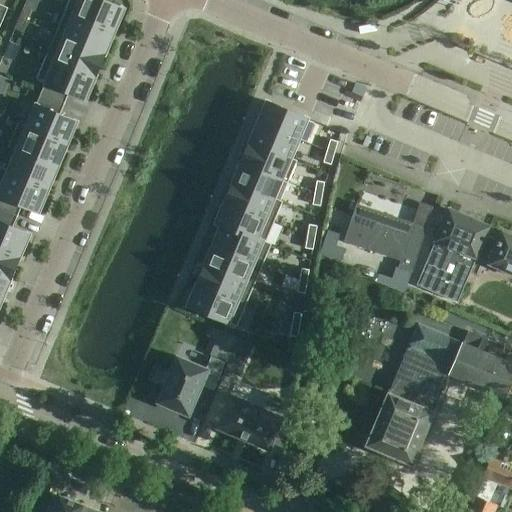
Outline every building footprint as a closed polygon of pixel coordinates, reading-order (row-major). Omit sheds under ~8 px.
[(72,16),(112,32),(122,8),(102,0),(68,0),(63,12),(72,16)] [(18,17),(25,20),(30,10),(22,6),(18,17)] [(64,36),(103,53),(112,32),(72,16),(68,26),(64,36)] [(20,32),(25,20),(18,17),(13,29),(20,32)] [(45,55),(94,75),(103,53),(64,36),(55,32),(45,55)] [(40,93),(63,103),(68,92),(84,99),(94,75),(45,55),(36,78),(44,82),(40,93)] [(26,126),(65,144),(73,124),(75,121),(59,114),(63,103),(40,93),(36,102),(26,126)] [(266,101),(257,121),(297,138),(305,118),(266,101)] [(257,121),(249,141),(289,158),(297,138),(257,121)] [(16,150),(56,166),(65,144),(26,126),(17,123),(7,147),(16,150)] [(329,139),(325,151),(333,153),(336,141),(329,139)] [(249,141),(240,162),(280,178),(280,179),(286,182),(295,160),(289,158),(249,141)] [(7,171),(47,188),(56,166),(16,150),(7,171)] [(325,151),(322,162),(330,164),(333,153),(325,151)] [(240,162),(232,182),(272,198),(280,179),(280,178),(240,162)] [(0,208),(16,216),(21,204),(37,211),(47,188),(7,171),(0,167),(0,208)] [(315,181),(313,192),(321,194),(322,191),(323,182),(315,181)] [(232,182),(224,202),(272,222),(281,201),(272,198),(232,182)] [(313,192),(311,204),(319,206),(321,194),(313,192)] [(224,202),(215,223),(220,225),(221,225),(264,243),(264,241),(272,222),(224,202)] [(356,203),(344,242),(399,261),(397,267),(410,271),(425,226),(356,203)] [(0,249),(18,257),(28,233),(11,227),(16,216),(0,208),(0,249)] [(487,263),(495,246),(482,240),(489,226),(447,208),(415,285),(456,302),(475,258),(487,263)] [(308,224),(306,236),(314,237),(316,226),(308,224)] [(220,225),(212,245),(261,265),(270,244),(264,241),(264,243),(221,225),(220,225)] [(327,230),(319,254),(337,259),(340,260),(343,248),(335,246),(339,233),(327,230)] [(511,235),(501,231),(495,246),(487,263),(511,273),(511,235)] [(306,236),(304,248),(311,249),(314,237),(306,236)] [(212,245),(204,265),(252,285),(261,265),(212,245)] [(0,274),(9,278),(18,257),(0,249),(0,274)] [(204,265),(195,285),(244,305),(252,285),(204,265)] [(377,273),(374,281),(403,293),(410,271),(397,267),(395,266),(391,278),(377,273)] [(300,268),(298,280),(305,281),(308,269),(300,268)] [(0,299),(9,278),(0,274),(0,299)] [(298,280),(296,292),(304,293),(306,282),(298,280)] [(195,285),(187,305),(235,325),(244,305),(195,285)] [(293,312),(291,324),(298,325),(300,313),(293,312)] [(448,373),(461,344),(458,342),(459,340),(418,322),(409,342),(411,343),(410,346),(407,346),(388,391),(433,410),(448,373)] [(291,324),(288,336),(296,337),(298,325),(291,324)] [(210,326),(206,335),(215,339),(209,354),(227,362),(236,340),(237,338),(237,337),(210,326)] [(461,344),(448,373),(505,397),(511,379),(511,362),(483,350),(487,338),(468,330),(463,342),(462,341),(461,344)] [(227,362),(226,365),(239,371),(250,346),(236,340),(227,362)] [(288,342),(286,354),(298,356),(300,344),(288,342)] [(176,356),(156,402),(188,416),(201,384),(212,389),(224,362),(210,357),(205,368),(176,356)] [(433,410),(388,391),(387,390),(365,444),(411,464),(433,410)] [(268,392),(261,408),(282,416),(289,401),(268,392)] [(230,395),(216,428),(268,450),(271,443),(282,448),(285,418),(282,416),(261,408),(230,395)] [(511,488),(511,485),(511,466),(491,458),(483,476),(485,477),(476,496),(475,496),(467,511),(493,511),(496,505),(488,501),(496,481),(511,488)] [(70,500),(68,495),(67,495),(61,496),(58,495),(51,511),(79,511),(83,505),(70,500)]
